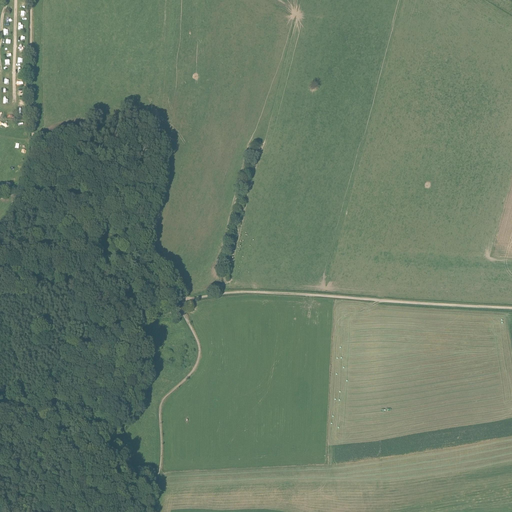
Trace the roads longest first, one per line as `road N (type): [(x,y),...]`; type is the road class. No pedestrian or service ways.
road 1 (track): [(511,308),(260,292),(182,298)]
road 2 (track): [(32,140),(124,113),(159,123),(162,185),(148,245),(182,298)]
road 3 (track): [(182,298),(199,353),(161,401),(160,460),(146,511)]
road 4 (track): [(31,0),(32,140)]
